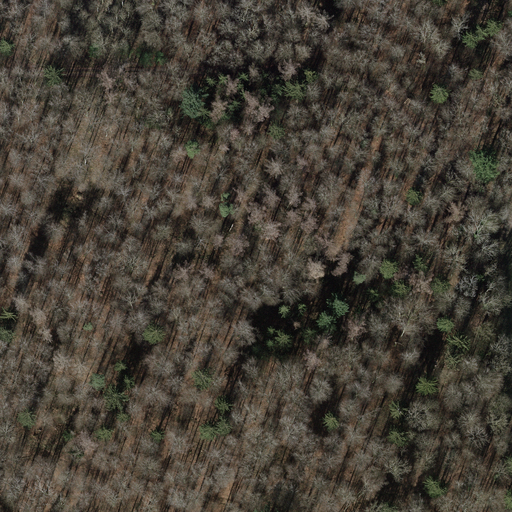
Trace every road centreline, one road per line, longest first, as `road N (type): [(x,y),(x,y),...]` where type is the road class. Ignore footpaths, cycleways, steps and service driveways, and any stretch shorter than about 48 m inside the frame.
road 1 (track): [(511,220),(485,205),(387,99),(354,76),(303,68),(0,75)]
road 2 (track): [(509,0),(456,173),(424,342),(428,374),(451,418)]
